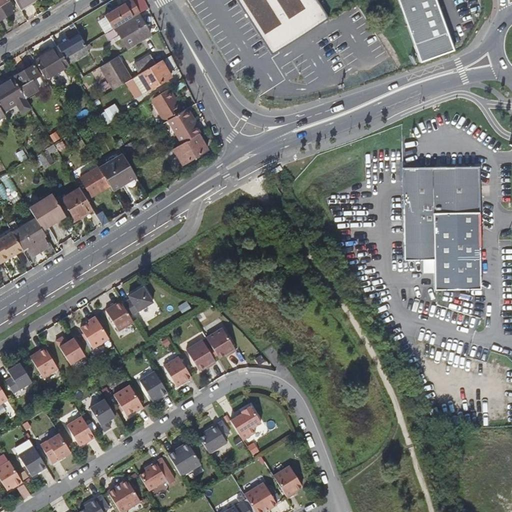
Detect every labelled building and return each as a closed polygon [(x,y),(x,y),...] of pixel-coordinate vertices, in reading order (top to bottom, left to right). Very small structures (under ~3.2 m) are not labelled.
[(0,0),(0,19),(15,10),(8,0),(0,0)] [(16,0),(21,8),(34,0),(16,0)] [(140,13),(141,13),(133,0),(131,0),(121,6),(106,15),(114,29),(117,27),(140,13)] [(317,0),(238,0),(271,53),(330,15),(323,9),(317,0)] [(436,0),(398,0),(420,64),(455,51),(436,0)] [(140,13),(117,27),(128,47),(153,32),(140,13)] [(74,42),(60,50),(64,57),(86,44),(81,36),(74,41),(74,42)] [(92,52),(88,45),(65,58),(69,65),(78,80),(84,77),(79,68),(80,67),(77,61),(92,52)] [(60,50),(58,46),(34,60),(46,79),(69,65),(65,58),(64,57),(60,50)] [(141,72),(157,63),(151,53),(135,63),(141,72)] [(119,55),(100,67),(114,89),(133,78),(119,55)] [(172,77),(162,60),(157,63),(141,72),(139,74),(134,77),(144,94),(149,90),(172,77)] [(46,87),(34,65),(15,76),(24,90),(31,85),(29,81),(31,80),(37,91),(46,87)] [(14,78),(0,85),(0,106),(5,114),(18,106),(22,114),(32,108),(14,78)] [(168,120),(183,111),(169,89),(151,100),(164,122),(168,120)] [(83,102),(78,93),(62,103),(67,112),(83,102)] [(93,105),(95,109),(102,105),(99,98),(92,102),(93,105)] [(112,122),(123,115),(117,105),(107,111),(103,104),(102,105),(95,109),(96,110),(99,115),(100,117),(103,121),(106,126),(112,122)] [(199,133),(185,109),(183,111),(168,120),(183,143),(199,133)] [(94,118),(99,115),(96,110),(91,113),(94,118)] [(79,135),(77,131),(70,135),(72,140),(79,135)] [(208,148),(199,133),(183,143),(174,148),(183,163),(208,148)] [(115,141),(120,149),(126,145),(128,144),(123,136),(115,141)] [(65,147),(62,141),(54,146),(56,149),(58,151),(65,147)] [(128,144),(126,145),(120,149),(123,154),(125,158),(136,152),(131,142),(128,144)] [(49,154),(56,149),(54,146),(54,145),(37,155),(39,159),(33,162),(36,167),(42,164),(45,168),(54,162),(49,154)] [(27,158),(22,150),(15,154),(21,162),(27,158)] [(114,192),(137,178),(134,173),(125,158),(123,154),(100,168),(111,187),(114,192)] [(93,197),(111,187),(100,168),(82,179),(93,197)] [(483,290),(480,168),(405,169),(407,261),(437,261),(438,290),(483,290)] [(11,178),(8,173),(0,178),(0,184),(1,185),(11,178)] [(94,212),(81,190),(64,200),(77,222),(94,212)] [(29,209),(36,220),(42,230),(66,216),(52,194),(29,209)] [(103,227),(108,224),(102,213),(97,216),(103,227)] [(36,220),(13,234),(14,235),(22,249),(26,247),(32,257),(49,247),(42,237),(45,235),(42,230),(36,220)] [(22,249),(14,235),(0,242),(0,264),(8,260),(8,257),(14,254),(15,256),(23,251),(22,249)] [(153,303),(144,288),(128,297),(130,300),(124,304),(131,316),(153,303)] [(133,323),(120,302),(105,311),(118,332),(133,323)] [(108,339),(95,317),(88,321),(89,323),(79,329),(92,349),(108,339)] [(225,326),(209,336),(222,356),(231,350),(233,352),(239,348),(225,326)] [(220,360),(205,338),(189,348),(202,368),(212,363),(213,365),(220,360)] [(54,342),(47,346),(61,370),(76,361),(65,344),(57,348),(54,342)] [(57,369),(44,348),(29,357),(42,378),(57,369)] [(176,387),(191,378),(178,357),(163,366),(176,387)] [(31,382),(19,364),(7,371),(11,378),(5,381),(13,394),(31,382)] [(152,402),(167,393),(154,372),(139,381),(152,402)] [(142,408),(129,386),(113,396),(125,416),(134,411),(135,412),(142,408)] [(115,417),(104,400),(89,409),(104,432),(110,428),(107,422),(115,417)] [(230,421),(242,441),(256,433),(253,428),(261,424),(250,406),(241,412),(242,414),(230,421)] [(94,438),(81,417),(66,426),(80,447),(94,438)] [(199,439),(209,454),(227,443),(223,437),(229,434),(221,422),(204,432),(206,435),(199,439)] [(58,460),(70,453),(58,434),(40,445),(48,458),(54,454),(58,460)] [(168,455),(182,477),(201,465),(187,443),(168,455)] [(32,477),(46,468),(33,446),(18,456),(32,477)] [(139,476),(149,491),(166,481),(169,485),(175,481),(162,459),(144,469),(146,472),(139,476)] [(0,479),(7,492),(22,483),(9,461),(0,466),(0,479)] [(290,467),(273,476),(286,499),(293,495),(292,493),(302,487),(290,467)] [(127,480),(108,492),(119,511),(123,511),(140,502),(127,480)] [(254,511),(265,511),(277,505),(263,483),(244,495),(254,511)] [(80,511),(103,511),(109,508),(101,496),(84,506),(86,509),(80,511)]
